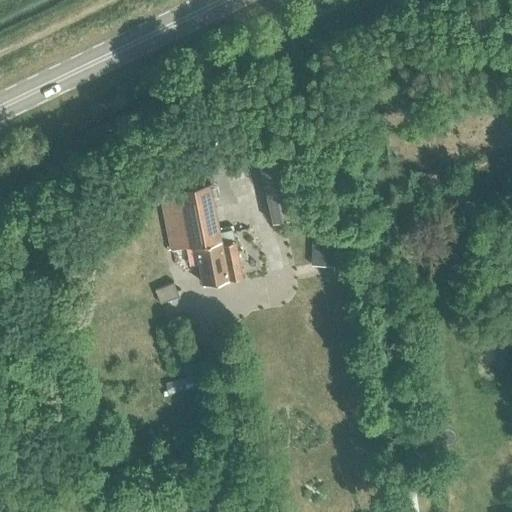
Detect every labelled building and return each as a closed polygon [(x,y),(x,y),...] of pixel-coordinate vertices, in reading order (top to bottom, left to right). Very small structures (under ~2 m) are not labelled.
[(279,148),(257,153),(259,164),(282,159),(279,148)] [(259,164),(272,223),(303,216),(291,158),(282,159),(259,164)] [(171,250),(195,245),(203,283),(227,278),(227,277),(241,274),(239,263),(243,262),(242,256),(243,256),(241,250),(236,251),(232,230),(219,233),(209,181),(183,187),(180,168),(156,174),(171,250)] [(334,265),(336,227),(313,226),(312,264),(334,265)] [(178,295),(173,281),(155,289),(160,302),(178,295)] [(41,343),(30,345),(31,354),(43,351),(41,343)] [(418,511),(415,488),(400,490),(403,511),(418,511)]
